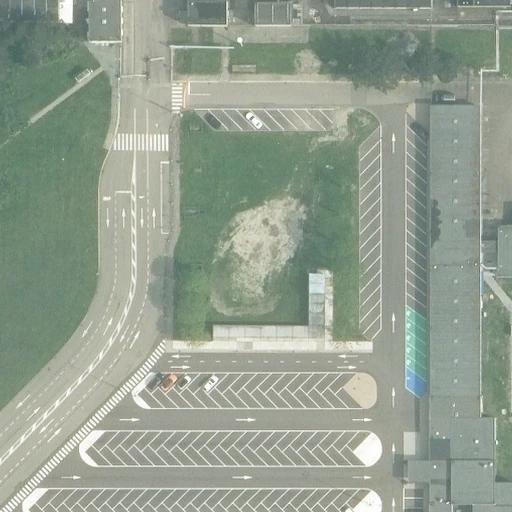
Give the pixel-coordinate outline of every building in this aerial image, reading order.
[(431,0),(335,0),(336,11),(432,10),(431,0)] [(509,0),(458,0),(458,8),(509,8),(509,0)] [(90,13),(79,12),(78,1),(13,1),(13,22),(78,23),(78,28),(90,28),(90,44),(122,44),(122,3),(90,2),(90,13)] [(188,4),(188,28),(228,27),(228,3),(188,4)] [(291,28),(292,5),(256,6),(255,28),(291,28)] [(481,419),(480,266),(482,266),(482,254),(498,254),(498,278),(511,278),(511,227),(498,227),(498,242),(481,242),(482,107),(431,107),(430,462),(409,463),(408,484),(430,485),(429,511),(451,511),(452,506),(473,507),(473,511),(511,511),(511,484),(495,484),(496,420),(481,419)]
